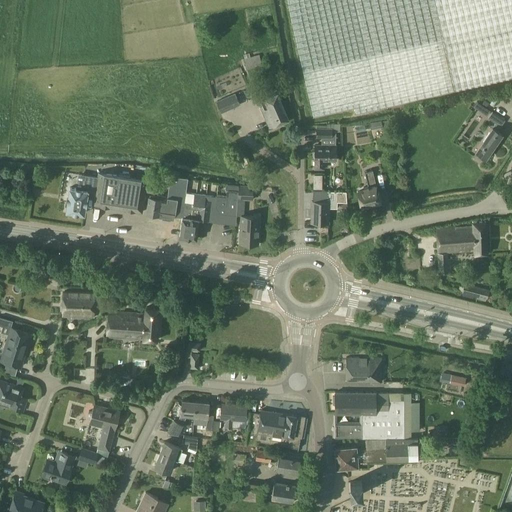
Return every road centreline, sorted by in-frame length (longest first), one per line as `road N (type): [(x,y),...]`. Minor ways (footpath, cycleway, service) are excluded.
road 1 (residential): [(18,472),(52,382),(157,407)]
road 2 (tertiary): [(330,300),(511,340)]
road 3 (tertiary): [(511,329),(334,287)]
road 4 (unclassified): [(320,262),(374,232),(489,211)]
road 5 (tertiary): [(158,256),(0,228)]
road 6 (residential): [(157,407),(185,382),(273,389),(297,380)]
road 7 (tertiary): [(317,511),(320,426),(313,397),(297,380)]
road 8 (unclassified): [(299,260),(301,133)]
road 9 (tertiary): [(158,256),(280,287)]
road 10 (tertiary): [(282,275),(158,256)]
